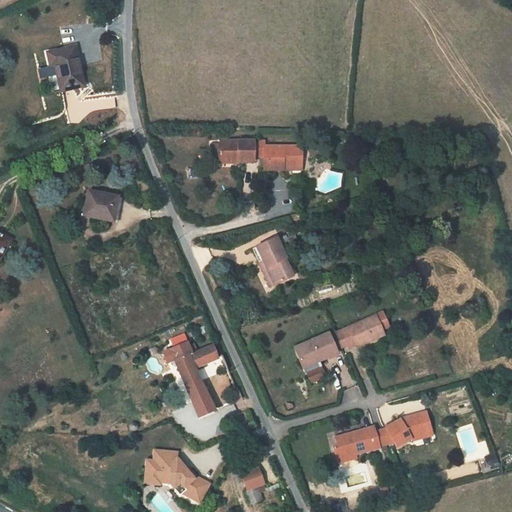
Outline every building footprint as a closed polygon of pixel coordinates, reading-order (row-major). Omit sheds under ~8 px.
[(75,47),(48,53),(50,66),(55,65),(61,91),(84,86),(75,47)] [(237,162),(254,162),(254,156),(254,141),(219,140),(219,144),(210,144),(210,158),(219,158),(237,159),(237,162)] [(264,141),(254,141),(254,156),(264,156),(264,146),(264,141)] [(301,166),(301,146),(264,146),(264,156),(263,169),(283,170),(283,166),(301,166)] [(118,197),(88,191),(83,216),(113,222),(118,197)] [(0,257),(10,240),(0,234),(0,257)] [(286,258),(276,238),(256,247),(275,285),(293,276),(285,259),(286,258)] [(270,287),(275,285),(256,247),(252,249),(270,287)] [(376,316),(341,331),(347,345),(348,348),(356,344),(357,347),(374,340),(373,338),(383,334),(376,316)] [(341,331),(329,336),(336,350),(347,345),(341,331)] [(329,336),(329,333),(294,348),(305,373),(322,366),(320,361),(337,353),(336,350),(329,336)] [(194,368),(217,359),(212,346),(196,353),(193,344),(188,346),(187,343),(169,350),(172,356),(198,417),(215,410),(202,387),(194,368)] [(172,356),(169,350),(163,353),(165,359),(172,356)] [(408,420),(401,422),(399,419),(385,428),(386,428),(394,442),(396,447),(411,438),(410,437),(427,433),(425,425),(429,424),(426,412),(408,417),(408,420)] [(375,432),(373,426),(335,438),(337,446),(333,447),(336,460),(355,455),(379,447),(379,446),(375,432)] [(375,432),(379,446),(394,442),(386,428),(375,432)] [(178,451),(155,448),(154,458),(147,458),(145,474),(160,475),(160,481),(170,482),(180,494),(182,492),(199,502),(210,483),(197,476),(190,468),(188,470),(177,457),(178,451)] [(355,455),(336,460),(337,463),(356,458),(355,455)] [(499,464),(495,455),(486,458),(490,467),(499,464)] [(260,468),(239,476),(245,492),(258,487),(266,484),(260,468)] [(160,475),(145,474),(144,481),(160,483),(160,481),(160,475)] [(258,487),(245,492),(250,505),(263,500),(258,487)]
